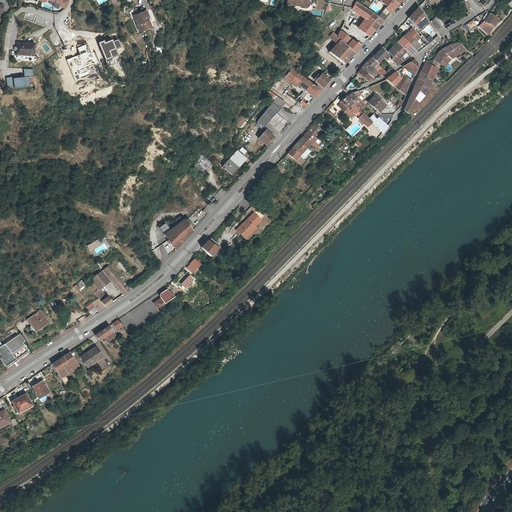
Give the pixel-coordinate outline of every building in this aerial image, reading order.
[(39,0),(40,0),(44,2),(44,0),(46,0),(60,5),(59,7),(65,9),(68,0),(39,0)] [(392,11),(398,4),(392,0),(391,0),(386,7),(378,17),(382,21),(383,21),(392,11)] [(364,13),(367,9),(356,1),(352,7),(351,9),(362,16),(364,13)] [(427,21),(418,7),(408,18),(418,30),(427,21)] [(147,16),(148,16),(146,10),(134,15),(140,31),(151,27),(147,16)] [(379,24),(382,21),(378,17),(372,12),(369,16),(379,24)] [(497,19),(489,14),(488,15),(485,20),(484,21),(483,21),(478,26),(479,26),(486,34),(497,19)] [(379,24),(369,16),(364,21),(363,21),(363,22),(374,31),(380,24),(379,24)] [(436,17),(430,22),(436,30),(442,25),(436,17)] [(328,27),(332,30),(339,22),(335,18),(328,27)] [(345,22),(340,30),(347,34),(350,27),(345,22)] [(374,31),(363,22),(362,23),(363,24),(360,28),(369,36),(374,31)] [(403,37),(415,50),(420,46),(418,44),(416,42),(419,37),(416,33),(413,30),(412,28),(403,37)] [(340,30),(337,36),(354,52),(360,46),(356,43),(351,39),(349,36),(340,30)] [(354,52),(337,36),(332,32),(329,35),(336,43),(329,52),(343,63),(349,57),(354,52)] [(403,37),(397,42),(406,51),(411,56),(417,52),(415,50),(403,37)] [(397,42),(388,52),(393,58),(391,59),(394,63),(396,66),(403,61),(400,58),(406,51),(397,42)] [(23,54),(31,54),(35,54),(35,44),(17,43),(17,54),(23,54)] [(433,60),(438,64),(444,69),(447,64),(451,59),(465,50),(463,48),(461,46),(459,45),(458,44),(457,44),(456,43),(449,45),(447,46),(445,48),(443,49),(439,52),(433,60)] [(382,47),(378,52),(383,57),(390,66),(394,63),(391,59),(387,53),(382,47)] [(367,63),(373,68),(376,64),(377,63),(378,63),(383,57),(378,52),(373,58),(371,57),(367,63)] [(413,60),(404,66),(407,70),(409,72),(409,71),(410,71),(414,75),(417,67),(416,63),(413,60)] [(362,68),(373,78),(378,73),(373,68),(367,63),(362,68)] [(420,72),(431,82),(437,69),(430,65),(425,63),(424,66),(423,66),(420,72)] [(378,73),(380,74),(382,76),(383,75),(385,73),(384,72),(383,71),(380,68),(378,66),(376,64),(373,68),(378,73)] [(288,71),(283,78),(290,83),(292,81),(300,86),(305,90),(314,97),(320,90),(302,77),(290,68),(288,71)] [(362,68),(357,73),(367,82),(374,79),(373,78),(362,68)] [(283,78),(288,71),(286,69),(280,76),(283,78)] [(435,85),(431,82),(420,72),(413,88),(424,96),(435,85)] [(321,73),(316,78),(317,79),(315,81),(323,87),(329,80),(321,73)] [(386,79),(394,86),(403,75),(401,73),(398,76),(394,73),(386,79)] [(403,75),(394,86),(403,94),(411,81),(403,75)] [(281,79),(275,87),(281,93),(288,85),(281,79)] [(49,85),(43,81),(39,87),(45,91),(49,85)] [(408,114),(424,96),(413,88),(403,110),(404,111),(408,114)] [(314,97),(305,90),(303,91),(307,94),(299,103),(305,107),(307,105),(314,97)] [(347,97),(359,109),(364,104),(357,97),(360,94),(357,92),(352,93),(347,97)] [(377,111),(379,112),(385,105),(374,95),(368,102),(377,111)] [(338,106),(349,118),(353,114),(357,110),(358,109),(359,109),(347,97),(346,96),(340,102),(341,103),(338,106)] [(263,127),(266,124),(267,124),(271,120),(277,114),(281,110),(274,104),(273,105),(270,102),(268,105),(270,108),(257,122),(263,127)] [(277,114),(271,120),(278,126),(281,128),(286,122),(283,120),(277,114)] [(365,116),(363,114),(362,115),(359,119),(367,127),(371,123),(368,120),(368,119),(367,118),(365,116)] [(371,123),(375,126),(380,121),(373,115),(368,120),(371,123)] [(239,128),(246,120),(241,116),(234,124),(239,128)] [(380,121),(375,126),(381,132),(382,133),(386,126),(380,121)] [(320,142),(312,135),(318,128),(314,124),(308,131),(302,137),(310,144),(311,145),(312,144),(314,146),(315,147),(320,142)] [(275,137),(266,129),(257,139),(266,147),(275,137)] [(292,148),(300,155),(310,144),(302,137),(292,148)] [(300,155),(292,148),(287,153),(299,165),(303,161),(299,156),(300,155)] [(245,160),(237,152),(229,160),(238,167),(245,160)] [(205,157),(199,163),(205,169),(211,163),(205,157)] [(222,168),(230,175),(238,167),(229,160),(222,168)] [(246,223),(244,223),(237,230),(246,239),(252,233),(251,232),(256,226),(255,225),(261,219),(255,212),(246,221),(246,223)] [(181,215),(175,221),(187,236),(191,233),(193,231),(181,215)] [(187,236),(175,221),(170,226),(164,222),(159,227),(176,249),(177,248),(179,246),(187,236)] [(217,248),(208,240),(201,247),(210,256),(217,248)] [(119,261),(114,266),(122,275),(127,270),(119,261)] [(185,269),(191,275),(199,268),(193,262),(185,269)] [(109,265),(102,270),(106,274),(108,276),(109,277),(112,280),(123,294),(129,290),(119,278),(120,278),(114,271),(109,265)] [(96,288),(99,290),(112,280),(109,277),(108,276),(106,274),(102,270),(90,281),(96,288)] [(192,279),(188,276),(181,284),(184,287),(192,279)] [(87,284),(83,279),(74,287),(77,291),(87,284)] [(161,292),(160,293),(160,294),(159,294),(159,296),(159,297),(164,304),(174,296),(166,289),(161,292)] [(101,301),(108,296),(99,290),(94,293),(98,298),(101,301)] [(101,301),(98,298),(92,302),(94,307),(98,313),(113,302),(108,296),(101,301)] [(89,311),(87,308),(86,309),(90,314),(92,315),(98,313),(94,307),(89,311)] [(48,322),(40,311),(27,320),(35,331),(48,322)] [(117,329),(121,327),(123,329),(124,328),(123,326),(118,320),(113,323),(117,329)] [(113,331),(109,326),(95,335),(99,341),(104,337),(113,331)] [(106,340),(115,335),(113,331),(104,337),(106,340)] [(24,340),(20,335),(0,347),(0,353),(2,357),(0,358),(5,367),(28,351),(22,342),(24,340)] [(0,342),(0,346),(0,347),(8,341),(6,338),(0,342)] [(97,347),(84,355),(91,365),(103,357),(97,347)] [(65,385),(69,382),(65,375),(75,369),(76,371),(77,370),(77,368),(79,367),(70,353),(52,364),(65,385)] [(91,365),(84,355),(81,357),(88,367),(91,365)] [(47,392),(42,382),(32,387),(37,397),(47,392)] [(24,392),(20,395),(20,396),(11,401),(17,412),(31,405),(24,392)] [(0,426),(10,421),(4,410),(0,412),(0,426)]
